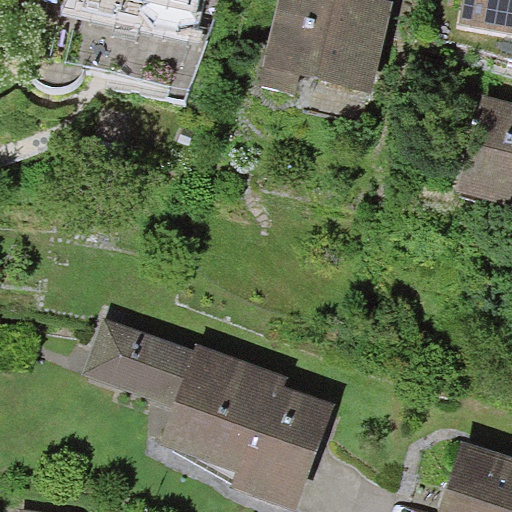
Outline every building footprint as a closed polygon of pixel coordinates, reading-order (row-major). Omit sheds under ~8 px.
[(367,103),(389,3),(374,0),(283,0),(266,80),(367,103)] [(511,0),(470,0),(466,33),(511,39),(511,0)] [(511,103),(487,97),(461,197),(511,209),(511,103)] [(301,502),(337,407),(285,388),(290,375),(114,311),(91,374),(179,407),(163,451),(301,502)] [(444,511),(511,511),(511,471),(463,455),(444,511)]
